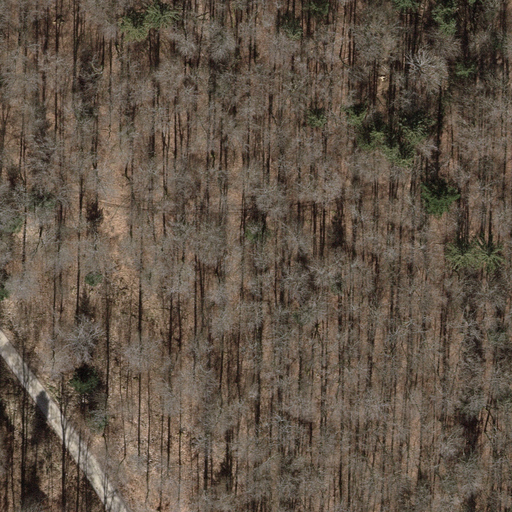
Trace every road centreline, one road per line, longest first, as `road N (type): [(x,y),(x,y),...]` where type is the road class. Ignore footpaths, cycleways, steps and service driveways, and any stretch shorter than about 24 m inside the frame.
road 1 (track): [(511,162),(222,208),(0,178)]
road 2 (track): [(0,342),(91,454),(123,511)]
